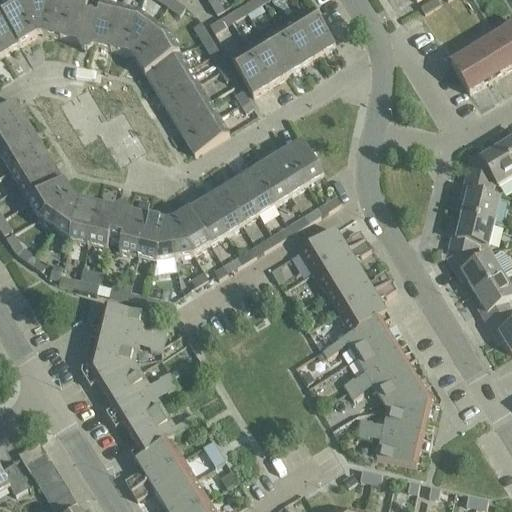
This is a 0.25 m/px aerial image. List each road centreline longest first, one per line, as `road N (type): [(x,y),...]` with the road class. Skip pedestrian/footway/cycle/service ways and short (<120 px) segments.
road 1 (residential): [(488,399),(404,260)]
road 2 (residential): [(404,260),(365,186),(372,131)]
road 3 (residential): [(116,511),(46,399)]
road 4 (residential): [(449,149),(448,128),(400,53),(380,59)]
road 5 (residential): [(404,260),(423,249),(449,149)]
